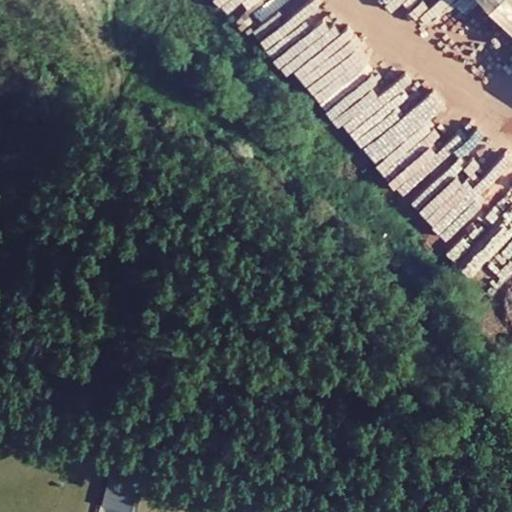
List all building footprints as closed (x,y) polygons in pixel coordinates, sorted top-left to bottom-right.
[(223,0),(236,13),(250,0),(223,0)] [(481,0),(437,0),(442,5),(431,15),(446,31),(457,21),(458,22),(482,0),(481,0)] [(511,0),(489,0),(511,24),(511,0)] [(483,13),(462,42),(478,54),(500,25),(483,13)] [(316,48),(290,67),(309,92),(335,73),(316,48)] [(374,85),(337,120),(351,134),(388,99),(374,85)] [(406,192),(459,144),(445,129),(409,163),(396,149),(380,164),(406,192)] [(131,509),(146,441),(116,434),(101,503),(131,509)]
